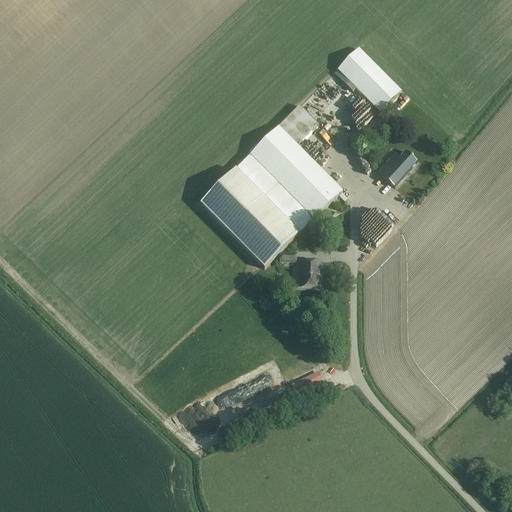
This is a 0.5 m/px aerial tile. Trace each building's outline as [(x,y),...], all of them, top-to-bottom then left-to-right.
[(401,94),(359,52),(338,72),(356,91),(380,115),(401,94)] [(336,186),(298,149),(319,128),(300,108),(200,207),(265,272),(343,194),(336,186)] [(396,155),(378,175),(395,190),(418,165),(405,153),(400,159),(396,155)] [(358,243),(374,257),(392,237),(376,223),(358,243)] [(283,255),(281,257),(281,265),(296,265),(296,255),(283,255)] [(303,289),(311,289),(321,289),(321,263),(301,264),(301,280),(303,280),(303,289)] [(266,313),(271,308),(266,303),(261,308),(266,313)] [(319,381),(292,392),(295,401),(323,391),(319,381)]
